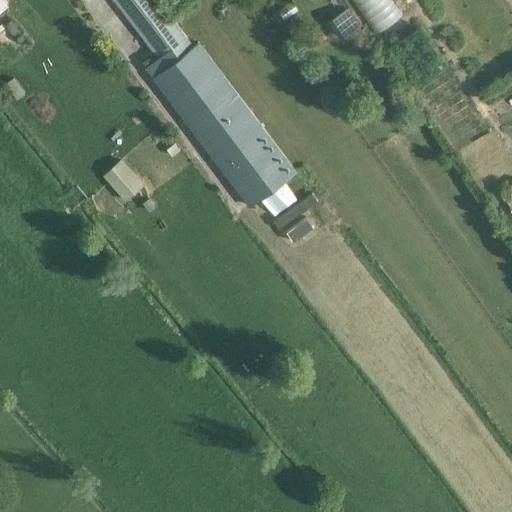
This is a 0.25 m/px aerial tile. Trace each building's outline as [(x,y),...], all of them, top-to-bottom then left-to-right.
[(158,0),(113,0),(157,57),(152,61),(149,57),(142,62),(145,66),(144,66),(250,207),(261,199),(274,216),(296,200),(283,183),(297,172),(199,41),(194,45),(158,0)] [(387,0),(351,0),(370,33),(398,18),(387,0)] [(383,153),(403,142),(394,126),(374,137),(383,153)] [(143,186),(120,160),(102,176),(125,202),(143,186)] [(511,180),(497,191),(511,211),(511,180)] [(286,231),(293,241),(313,227),(306,217),(286,231)]
